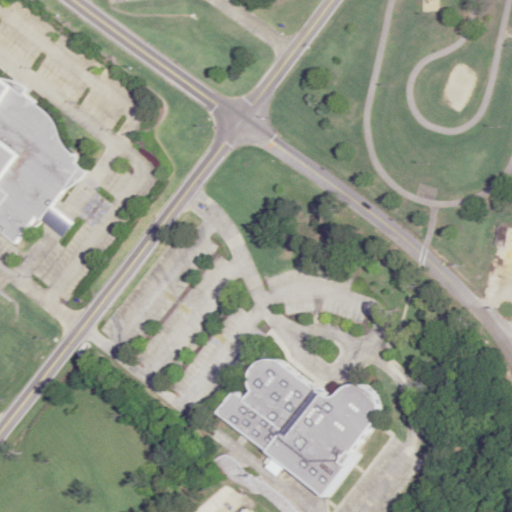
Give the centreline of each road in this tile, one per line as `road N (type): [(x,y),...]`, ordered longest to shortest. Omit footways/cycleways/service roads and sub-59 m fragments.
road 1 (residential): [(0,432),(325,0)]
road 2 (residential): [(496,333),(372,215),(239,121)]
road 3 (residential): [(75,0),(239,121)]
